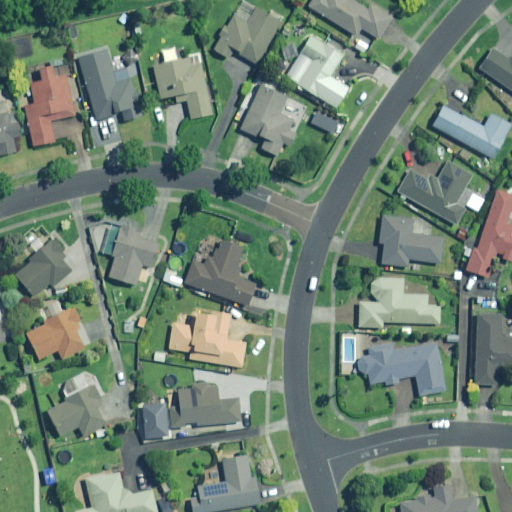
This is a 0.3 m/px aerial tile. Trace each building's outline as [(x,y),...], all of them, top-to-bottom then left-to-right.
[(257,64),(281,22),(256,8),(242,0),(241,0),(213,50),(229,59),(234,51),(257,64)] [(371,6),(368,10),(350,0),(312,0),(308,6),(356,36),(361,28),(378,39),(391,19),(371,6)] [(343,55),(311,37),(301,54),(312,61),(298,85),(337,108),(348,89),(329,78),(343,55)] [(511,61),(490,48),(477,68),(511,90),(511,61)] [(117,81),(108,49),(79,57),(97,121),(123,113),(125,122),(142,117),(131,77),(117,81)] [(201,64),(191,66),(189,58),(154,65),(161,99),(175,96),(176,103),(187,101),(191,120),(212,116),(201,64)] [(76,116),(64,64),(40,69),(43,82),(31,84),(35,104),(25,107),(34,147),(56,142),(51,121),(76,116)] [(288,99),(260,87),(242,130),(265,140),(261,149),(278,156),(283,144),(291,147),(296,134),(289,131),(295,117),(283,111),(288,99)] [(0,102),(0,156),(16,152),(13,138),(21,136),(14,108),(5,110),(3,102),(0,102)] [(484,128),(443,107),(433,126),(493,159),(511,124),(492,113),(484,128)] [(479,180),(448,163),(439,181),(430,176),(427,181),(411,172),(398,195),(454,225),(479,180)] [(511,212),(511,195),(498,191),(479,248),(475,247),(467,271),(488,278),(496,253),(511,257),(511,223),(509,221),(511,216),(511,212)] [(413,219),(384,216),(381,244),(384,244),(382,265),(408,268),(409,260),(441,264),(444,238),(412,235),(413,219)] [(141,224),(124,220),(113,257),(115,257),(109,278),(137,286),(142,265),(153,268),(159,244),(137,238),(141,224)] [(14,278),(37,300),(48,288),(52,291),(74,268),(62,256),(65,253),(52,239),(14,278)] [(244,249),(222,240),(215,260),(209,258),(205,266),(194,262),(186,284),(249,307),(257,285),(234,276),(244,249)] [(175,277),(181,257),(172,254),(166,274),(163,281),(181,288),(184,280),(175,277)] [(385,323),(440,324),(441,307),(427,306),(428,296),(403,295),(403,280),(372,279),(372,304),(361,303),(359,327),(385,328),(385,323)] [(194,310),(194,315),(179,313),(177,325),(173,324),(169,349),(190,353),(189,359),(242,368),(246,343),(240,342),(244,311),(226,308),(225,314),(211,312),(194,310)] [(81,329),(72,309),(43,323),(44,325),(26,334),(39,360),(58,351),(62,360),(85,349),(76,331),(81,329)] [(498,388),(498,370),(511,370),(511,335),(499,336),(500,317),(479,316),(476,387),(498,388)] [(355,317),(339,317),(339,324),(355,325),(355,317)] [(446,392),(438,343),(397,350),(396,343),(369,348),(371,357),(358,359),(361,375),(369,373),(371,385),(386,382),(386,386),(398,384),(398,379),(416,376),(420,396),(446,392)] [(102,404),(86,373),(60,386),(68,401),(48,412),(60,437),(79,427),(83,436),(105,425),(96,407),(102,404)] [(172,430),(187,429),(186,425),(196,424),(196,428),(241,425),(239,399),(220,401),(219,387),(165,392),(166,409),(170,409),(172,430)] [(252,480),(248,457),(222,461),(225,483),(199,487),(200,498),(191,500),(193,511),(215,511),(261,505),(257,479),(252,480)] [(124,497),(119,472),(86,479),(92,509),(78,511),(157,511),(153,491),(124,497)] [(454,501),(452,486),(434,489),(435,496),(399,502),(400,511),(479,511),(477,497),(454,501)]
